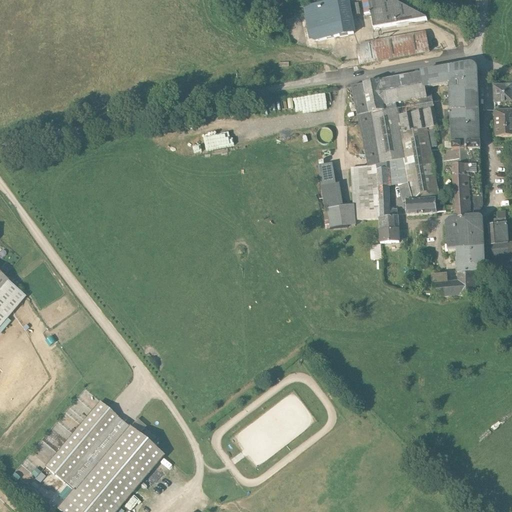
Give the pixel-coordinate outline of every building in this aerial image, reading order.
[(353,34),(347,0),(343,0),(309,6),(316,41),(353,34)] [(390,0),(367,0),(373,30),(426,20),(390,0)] [(437,72),(440,86),(449,85),(451,111),(445,111),(446,123),(452,123),(453,150),(479,150),(480,150),(480,143),(479,143),(476,72),(469,67),(437,72)] [(437,72),(426,74),(428,88),(430,88),(440,86),(437,72)] [(431,97),(430,88),(428,88),(426,74),(363,84),(350,87),(361,139),(364,153),(366,168),(351,169),(353,206),(354,218),(379,216),(390,215),(390,209),(387,186),(407,184),(410,200),(435,199),(439,195),(430,146),(436,145),(433,128),(437,127),(432,96),(431,97)] [(511,88),(511,87),(494,88),(494,104),(511,103),(511,88)] [(325,93),(316,94),(317,105),(325,105),(325,93)] [(511,113),(495,114),(496,139),(511,138),(511,113)] [(193,153),(238,144),(236,130),(191,139),(193,153)] [(455,215),(455,217),(471,217),(471,214),(471,210),(478,209),(480,208),(482,205),(479,150),(453,150),(445,151),(445,154),(443,154),(442,158),(443,161),(443,168),(445,168),(445,175),(453,175),(455,215)] [(328,228),(355,226),(354,218),(353,206),(343,206),(339,183),(335,184),(331,164),(316,166),(323,208),(326,208),(328,228)] [(410,200),(405,201),(406,214),(437,213),(435,199),(410,200)] [(399,240),(397,209),(390,209),(390,215),(379,216),(380,241),(399,240)] [(473,271),(473,274),(480,273),(480,270),(485,270),(482,220),(481,218),(479,216),(471,217),(455,217),(450,218),(446,223),(448,250),(456,250),(457,271),(458,272),(473,271)] [(491,244),(508,243),(508,242),(506,218),(497,218),(494,219),(494,223),(489,224),(491,244)] [(508,243),(491,244),(491,254),(511,252),(511,241),(508,242),(508,243)] [(511,252),(491,254),(492,265),(511,263),(511,252)] [(475,293),(473,274),(473,271),(458,272),(459,280),(448,281),(447,272),(431,273),(433,298),(475,293)] [(0,326),(25,297),(0,275),(0,326)] [(114,511),(163,456),(100,402),(45,466),(72,489),(57,508),(61,511),(114,511)] [(34,466),(30,472),(40,480),(45,474),(34,466)]
